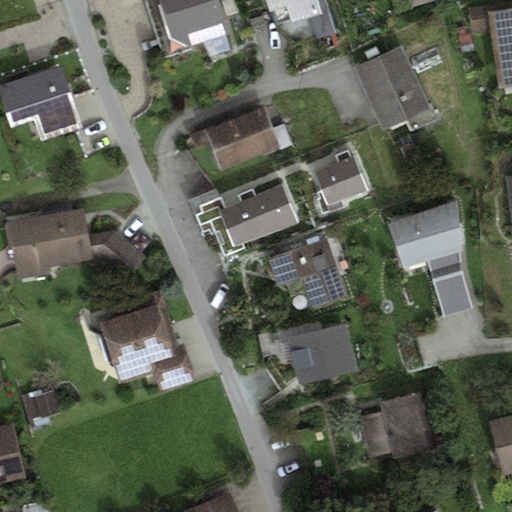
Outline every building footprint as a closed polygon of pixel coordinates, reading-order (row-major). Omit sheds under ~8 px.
[(214,0),(155,0),(167,36),(186,49),(226,36),(214,0)] [(236,0),(222,0),(227,15),(240,11),(236,0)] [(267,0),(270,9),(286,4),(291,22),(321,13),(317,0),(267,0)] [(317,0),(321,13),(291,22),(298,46),(335,35),(324,0),(317,0)] [(507,4),(470,9),(473,34),(491,31),(498,89),(511,87),(511,8),(508,9),(507,4)] [(402,46),(354,69),(383,130),(431,107),(402,46)] [(60,68),(0,86),(0,90),(12,129),(36,122),(42,140),(79,129),(60,68)] [(264,108),(191,136),(195,146),(208,141),(221,172),(280,149),(264,108)] [(369,191),(353,153),(309,171),(325,209),(369,191)] [(284,183),(198,218),(211,252),(219,249),(222,255),(300,224),(284,183)] [(457,200),(389,223),(405,268),(428,260),(457,252),(457,200)] [(82,212),(10,224),(19,279),(47,275),(54,265),(90,259),(86,235),(82,212)] [(113,231),(86,235),(90,259),(108,257),(131,278),(146,257),(113,231)] [(326,239),(269,259),(280,287),(302,279),(313,310),(346,299),(326,239)] [(457,252),(428,260),(444,316),(472,308),(457,252)] [(129,314),(100,324),(119,383),(154,372),(183,362),(160,292),(125,303),(129,314)] [(346,324),(289,338),(290,346),(298,379),(299,384),(357,371),(346,324)] [(298,379),(290,346),(262,362),(280,393),(298,379)] [(183,362),(154,372),(160,391),(195,380),(188,360),(183,362)] [(61,412),(53,389),(23,398),(32,427),(43,423),(42,418),(61,412)] [(382,413),(359,419),(368,456),(392,451),(394,461),(437,451),(423,391),(379,402),(382,413)] [(511,417),(491,422),(503,475),(511,472),(511,417)] [(338,419),(295,431),(313,492),(355,480),(338,419)] [(13,424),(0,427),(0,484),(26,478),(13,424)] [(194,511),(238,511),(231,493),(193,509),(194,511)] [(47,511),(47,503),(24,507),(24,511),(47,511)]
